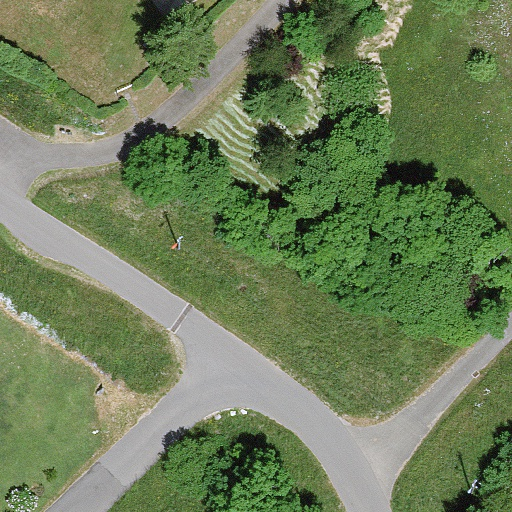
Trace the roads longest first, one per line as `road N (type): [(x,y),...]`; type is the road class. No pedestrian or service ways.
road 1 (residential): [(237,357),(0,205)]
road 2 (residential): [(237,357),(71,511)]
road 3 (residential): [(369,511),(361,475),(237,357)]
